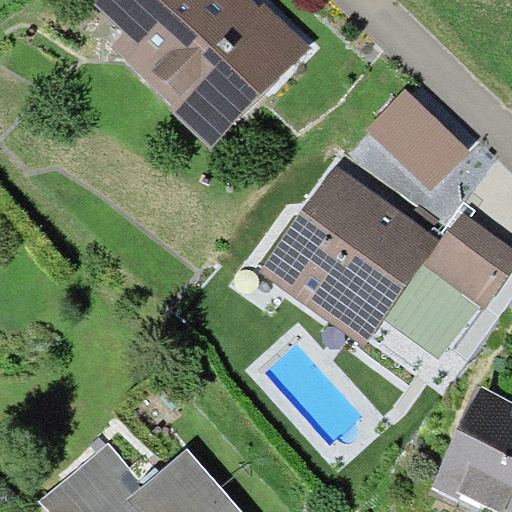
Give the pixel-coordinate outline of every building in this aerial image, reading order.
[(113,57),(210,142),(287,54),(225,0),(119,0),(102,20),(126,41),(113,57)] [(380,127),(446,187),(483,148),(417,87),(380,127)] [(421,206),(438,188),(388,141),(371,159),(421,206)] [(324,188),(262,281),(360,347),(422,254),(324,188)] [(511,259),(459,223),(424,274),(478,311),(511,262),(511,259)] [(423,298),(408,332),(442,347),(457,313),(423,298)] [(511,511),(511,419),(474,402),(430,493),(471,511),(511,511)] [(221,511),(177,459),(137,492),(105,454),(40,508),(43,511),(221,511)]
